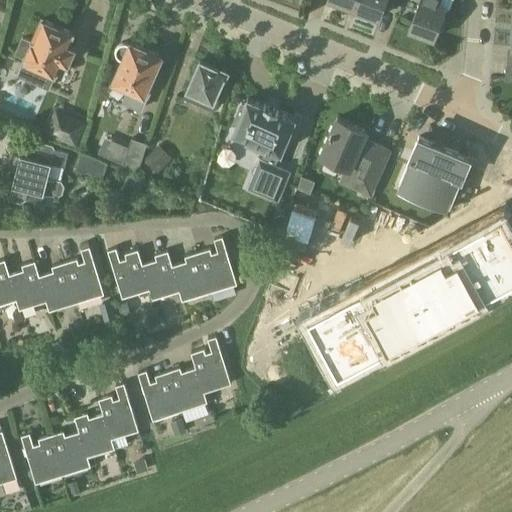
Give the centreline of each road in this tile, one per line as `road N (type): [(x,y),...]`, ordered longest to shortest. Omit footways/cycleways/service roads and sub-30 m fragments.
road 1 (residential): [(0,406),(205,330),(247,298),(255,264),(252,239),(236,224),(211,218),(0,230)]
road 2 (unclassified): [(501,382),(252,511)]
road 3 (unclassified): [(457,112),(372,67),(202,0)]
road 4 (unclassified): [(390,511),(501,382)]
